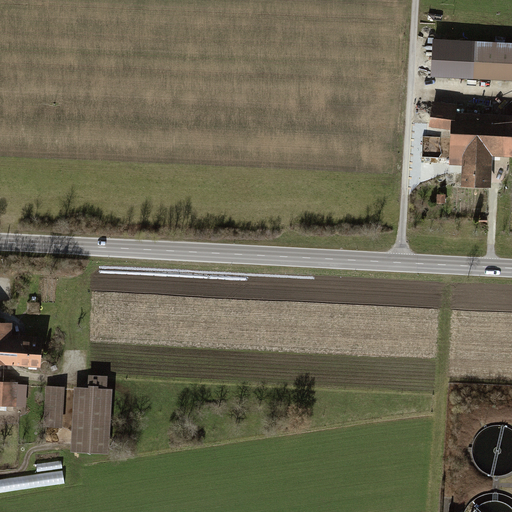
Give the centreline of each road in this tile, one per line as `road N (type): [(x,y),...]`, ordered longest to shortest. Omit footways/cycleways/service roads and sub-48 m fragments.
road 1 (primary): [(511,268),(0,242)]
road 2 (track): [(415,0),(400,262)]
